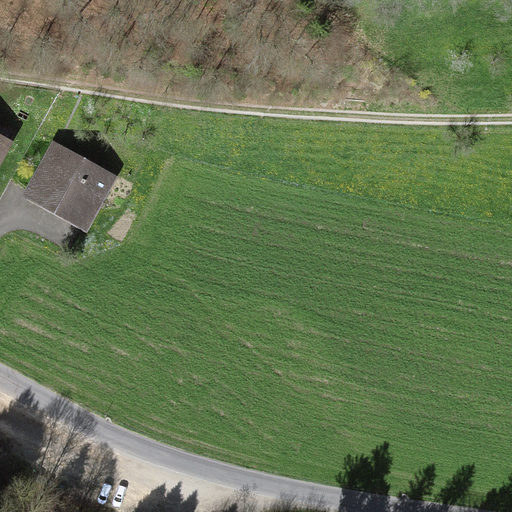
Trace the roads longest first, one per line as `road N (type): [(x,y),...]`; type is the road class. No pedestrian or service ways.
road 1 (track): [(511,118),(236,110),(0,76)]
road 2 (tertiary): [(414,511),(193,466),(0,375)]
